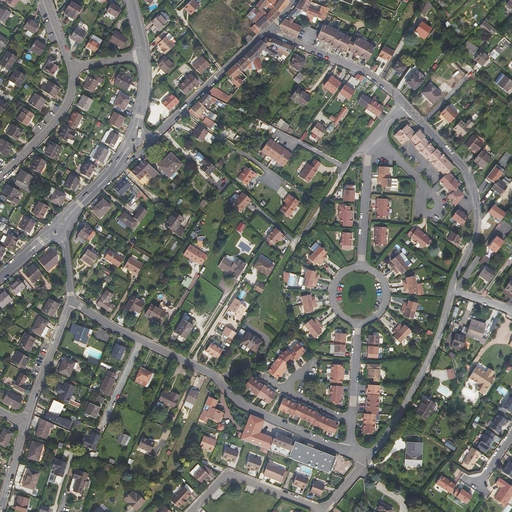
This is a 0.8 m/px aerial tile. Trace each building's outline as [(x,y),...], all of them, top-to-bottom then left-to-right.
[(190,15),(200,6),(193,0),(191,0),(183,8),(190,15)] [(267,0),(260,0),(254,8),(255,9),(270,22),(270,23),(278,16),(280,13),(274,7),(268,0),(267,0)] [(280,13),(290,1),(288,0),(279,0),(274,7),(280,13)] [(287,17),(292,19),(297,14),(298,15),(300,13),(301,11),(314,16),(324,20),(329,9),(328,8),(321,6),(319,11),(308,7),(311,2),(306,0),(300,0),(295,8),(295,7),(287,17)] [(427,0),(423,0),(417,11),(424,15),(428,8),(429,9),(432,5),(427,0)] [(247,1),(245,4),(253,12),(255,9),(254,8),(247,1)] [(74,19),(81,8),(71,2),(64,13),(74,19)] [(116,17),(121,9),(111,3),(106,11),(116,17)] [(11,12),(1,6),(0,8),(0,20),(4,23),(8,17),(11,12)] [(270,23),(270,22),(255,9),(253,12),(249,16),(256,23),(254,24),(260,31),(261,31),(270,23)] [(160,30),(170,21),(168,16),(166,13),(161,12),(151,21),(160,30)] [(290,22),(292,19),(287,17),(280,26),(283,33),(296,38),(301,27),(290,22)] [(34,33),(39,25),(30,18),(24,27),(34,33)] [(484,20),(478,27),(486,34),(489,31),(492,34),(496,30),(484,20)] [(421,21),(415,31),(425,38),(432,29),(421,21)] [(260,31),(254,24),(250,28),(257,34),(260,31)] [(323,24),(320,32),(324,34),(328,26),(323,24)] [(332,28),(328,26),(324,34),(326,34),(323,41),(326,42),(332,28)] [(79,44),(86,33),(76,28),(70,38),(79,44)] [(337,31),(332,28),(326,42),(331,44),(330,45),(337,32),(337,31)] [(127,40),(120,35),(120,34),(115,31),(109,40),(122,48),(127,40)] [(341,34),(337,32),(330,45),(335,48),(341,34)] [(169,33),(165,37),(161,33),(155,38),(159,42),(158,43),(158,45),(160,47),(162,47),(164,49),(162,50),(165,54),(172,48),(175,45),(172,41),(174,39),(169,33)] [(346,36),(341,34),(335,48),(340,50),(346,36)] [(93,35),(91,39),(100,44),(102,40),(93,35)] [(247,43),(253,38),(249,35),(243,40),(247,43)] [(350,42),(349,41),(351,38),(346,36),(340,50),(344,52),(347,47),(350,49),(353,44),(352,43),(350,42)] [(266,37),(262,41),(269,46),(271,43),(280,50),(277,52),(276,54),(274,58),(273,59),(277,62),(280,65),(292,47),(274,39),(266,37)] [(354,53),(362,40),(357,37),(353,44),(350,49),(349,50),(354,53)] [(504,37),(501,40),(506,44),(501,49),(503,51),(507,46),(510,43),(504,37)] [(95,52),(100,44),(91,39),(86,46),(95,52)] [(40,56),(46,47),(36,40),(30,49),(40,56)] [(262,41),(260,40),(251,50),(245,55),(251,62),(258,56),(259,55),(261,53),(265,55),(267,53),(274,58),(276,54),(277,52),(269,46),(262,41)] [(366,42),(362,40),(354,53),(358,56),(366,42)] [(468,40),(461,48),(472,57),(478,50),(479,49),(468,40)] [(371,45),(366,42),(358,56),(363,58),(371,45)] [(280,50),(271,43),(269,46),(277,52),(280,50)] [(375,47),(371,45),(363,58),(368,61),(375,47)] [(389,61),(395,52),(384,46),(378,56),(383,59),(383,58),(385,59),(389,61)] [(490,55),(491,56),(496,51),(499,54),(501,52),(503,51),(501,49),(497,46),(496,48),(494,49),(491,53),(490,55)] [(10,68),(17,58),(7,51),(0,62),(0,64),(4,67),(6,65),(10,68)] [(475,59),(475,60),(477,62),(482,66),(488,58),(481,52),(480,52),(475,59)] [(251,62),(245,55),(235,65),(241,72),(247,66),(250,69),(251,69),(252,73),(253,73),(252,70),(251,62)] [(299,71),(306,61),(297,55),(290,65),(299,71)] [(210,65),(202,56),(192,66),(200,74),(210,65)] [(258,56),(251,62),(252,70),(263,69),(261,63),(258,56)] [(51,57),(42,70),(52,76),(58,67),(54,64),(56,60),(51,57)] [(166,73),(174,65),(166,57),(158,65),(166,73)] [(397,61),(393,68),(401,74),(405,67),(397,61)] [(241,72),(235,65),(225,73),(231,81),(238,88),(243,82),(237,75),(241,72)] [(19,86),(26,77),(16,70),(8,83),(13,86),(15,83),(19,86)] [(416,70),(405,81),(414,90),(425,78),(416,70)] [(127,90),(133,80),(129,78),(128,78),(123,75),(119,73),(114,83),(127,90)] [(511,87),(511,85),(511,81),(502,73),(495,83),(507,92),(511,87)] [(93,93),(98,82),(101,83),(103,79),(94,74),(92,78),(89,76),(83,87),(93,93)] [(199,82),(191,74),(178,87),(185,95),(199,82)] [(365,77),(357,74),(355,78),(361,82),(365,77)] [(349,98),(361,82),(350,75),(339,90),(340,91),(349,98)] [(333,94),(342,82),(338,79),(337,80),(331,76),(323,86),(333,94)] [(53,98),(60,88),(50,81),(47,86),(45,84),(41,89),(43,91),(53,98)] [(434,103),(442,95),(430,84),(422,93),(425,96),(426,96),(434,103)] [(230,99),(213,87),(207,93),(227,103),(230,99)] [(310,98),(298,88),(291,97),(304,107),(310,98)] [(349,98),(340,91),(339,93),(348,100),(349,98)] [(39,111),(46,100),(35,93),(29,103),(39,111)] [(124,110),(130,99),(120,93),(114,105),(124,110)] [(179,101),(172,94),(162,103),(169,111),(179,101)] [(211,96),(206,94),(188,111),(198,119),(199,117),(204,121),(203,123),(211,129),(215,123),(210,120),(215,115),(206,109),(203,106),(208,102),(209,100),(215,103),(217,99),(211,96)] [(372,100),(363,94),(357,102),(366,108),(372,100)] [(87,111),(93,100),(83,95),(77,106),(87,111)] [(378,117),(384,108),(372,100),(366,108),(378,117)] [(448,105),(440,113),(450,123),(458,114),(448,105)] [(336,125),(343,116),(344,116),(345,114),(344,113),(347,110),(343,107),(327,129),(331,132),(336,124),(336,125)] [(34,114),(24,108),(16,119),(26,126),(34,114)] [(75,129),(82,115),(75,111),(68,122),(69,123),(68,125),(75,129)] [(118,128),(124,117),(114,112),(108,123),(118,128)] [(289,125),(281,118),(275,125),(285,131),(288,126),(289,125)] [(461,120),(453,129),(456,132),(458,133),(457,134),(456,136),(460,139),(474,124),(469,119),(465,124),(461,120)] [(318,122),(311,131),(321,138),(327,130),(323,127),(321,126),(322,125),(318,122)] [(17,140),(23,131),(12,124),(6,134),(17,140)] [(204,138),(208,132),(199,125),(196,130),(197,130),(196,132),(192,129),(189,134),(201,142),(203,141),(205,139),(204,138)] [(428,143),(424,138),(425,137),(421,132),(419,132),(418,131),(415,134),(407,125),(401,131),(400,132),(398,131),(394,136),(402,145),(409,138),(411,140),(410,141),(438,171),(439,170),(444,176),(445,176),(448,173),(453,168),(450,165),(451,165),(444,157),(442,157),(441,155),(441,154),(436,149),(435,150),(431,146),(429,146),(428,144),(428,143)] [(71,139),(75,133),(64,127),(58,136),(66,141),(68,137),(71,139)] [(113,147),(119,136),(117,135),(119,132),(113,129),(112,132),(111,131),(105,142),(113,147)] [(105,142),(111,131),(109,130),(106,131),(101,140),(105,142)] [(474,133),(465,145),(469,148),(471,147),(473,149),(472,149),(476,152),(485,141),(474,133)] [(8,153),(13,146),(2,138),(0,141),(0,153),(3,156),(6,151),(8,153)] [(266,155),(274,143),(272,142),(272,141),(269,138),(261,151),(266,155)] [(326,146),(319,141),(315,146),(323,150),(326,146)] [(55,159),(61,148),(51,142),(45,154),(55,159)] [(272,159),(280,146),(277,144),(276,145),(274,143),(266,155),(272,159)] [(486,145),(473,161),(484,169),(491,159),(485,154),(487,151),(490,147),(486,145)] [(102,162),(108,151),(99,146),(97,151),(93,158),(102,162)] [(277,162),(285,151),(283,149),(283,148),(280,146),(272,159),(277,162)] [(285,151),(277,162),(283,166),(291,154),(288,152),(287,153),(285,151)] [(485,154),(491,159),(494,155),(491,153),(490,154),(487,151),(485,154)] [(216,167),(199,152),(195,156),(204,164),(200,168),(208,176),(216,167)] [(509,160),(511,156),(506,152),(503,157),(509,160)] [(182,164),(171,153),(158,165),(172,180),(174,180),(177,176),(177,175),(174,172),(182,164)] [(40,173),(46,161),(36,156),(30,168),(40,173)] [(154,162),(147,156),(144,160),(150,166),(154,162)] [(319,163),(313,159),(309,165),(307,163),(298,176),(307,182),(316,169),(315,169),(319,163)] [(150,166),(144,160),(131,172),(139,180),(147,172),(153,178),(158,173),(150,166)] [(89,178),(95,166),(86,161),(80,173),(87,177),(89,178)] [(491,181),(494,184),(498,178),(503,173),(499,170),(500,169),(495,165),(485,179),(489,182),(491,181)] [(246,185),(252,176),(254,178),(257,174),(246,166),(237,179),(246,185)] [(388,179),(389,167),(379,166),(378,184),(382,184),(382,187),(385,187),(391,187),(396,187),(397,179),(391,179),(388,179)] [(29,187),(34,177),(21,170),(16,179),(17,180),(28,186),(29,187)] [(460,185),(448,173),(445,176),(439,181),(451,193),(447,197),(455,206),(463,196),(456,188),(460,185)] [(73,191),(80,180),(71,174),(64,186),(73,191)] [(120,195),(131,186),(124,178),(114,188),(120,195)] [(494,184),(491,188),(501,195),(509,184),(503,179),(502,181),(498,178),(494,184)] [(28,186),(17,180),(14,184),(25,190),(28,186)] [(20,192),(7,184),(3,191),(8,194),(10,196),(8,199),(17,204),(19,200),(16,199),(20,192)] [(140,190),(135,184),(131,187),(137,193),(140,190)] [(343,201),(354,202),(355,186),(346,186),(344,190),(343,201)] [(59,206),(65,195),(56,189),(50,200),(59,206)] [(137,193),(127,204),(130,207),(141,196),(146,201),(148,198),(140,190),(137,193)] [(230,200),(242,211),(245,208),(245,207),(251,200),(243,193),(240,196),(235,194),(230,200)] [(289,217),(300,201),(289,194),(284,201),(286,202),(280,211),(289,217)] [(389,209),(389,204),(387,204),(388,200),(388,199),(377,198),(376,210),(378,210),(377,212),(377,218),(382,218),(383,216),(385,216),(388,217),(388,212),(387,212),(387,209),(389,209)] [(100,218),(111,206),(104,200),(97,206),(96,205),(92,210),(100,218)] [(41,218),(48,207),(39,202),(32,213),(41,218)] [(352,219),(352,213),(350,213),(350,210),(350,206),(346,206),(346,204),(339,204),(339,213),(341,213),(340,218),(340,222),(343,222),(342,226),(352,227),(353,219),(352,219)] [(500,222),(506,213),(494,205),(488,212),(496,218),(495,219),(500,222)] [(132,229),(137,222),(139,223),(147,211),(141,207),(133,218),(124,212),(119,219),(132,229)] [(454,219),(460,211),(458,210),(452,218),(454,219)] [(458,223),(464,214),(460,211),(454,219),(458,223)] [(184,218),(174,212),(165,225),(174,232),(177,227),(179,225),(184,218)] [(462,226),(468,217),(464,214),(458,223),(462,226)] [(29,233),(35,222),(25,216),(19,228),(29,233)] [(236,229),(241,232),(246,225),(241,221),(236,229)] [(93,230),(85,225),(78,236),(86,241),(93,230)] [(179,225),(177,227),(174,232),(181,237),(185,229),(179,225)] [(374,238),(376,238),(375,240),(375,246),(381,247),(381,244),(383,245),(387,245),(387,240),(385,240),(385,237),(387,237),(387,233),(386,233),(386,229),(386,227),(375,226),(374,238)] [(407,235),(410,237),(409,238),(410,239),(411,237),(415,239),(413,241),(417,244),(418,242),(421,244),(419,246),(423,249),(425,246),(426,244),(428,246),(432,241),(427,237),(425,236),(426,235),(417,228),(416,229),(413,227),(407,235)] [(285,237),(276,228),(265,241),(271,246),(274,244),(275,244),(278,241),(280,238),(281,239),(282,240),(285,237)] [(88,243),(95,232),(93,230),(86,241),(88,243)] [(351,250),(352,233),(342,232),(342,241),(340,241),(340,245),(341,245),(343,245),(342,250),(351,250)] [(455,234),(452,232),(448,240),(452,243),(457,234),(455,234)] [(18,239),(9,234),(3,244),(12,249),(14,245),(15,242),(16,243),(18,239)] [(457,234),(452,243),(456,245),(458,242),(457,242),(460,236),(457,234)] [(78,236),(76,239),(83,244),(86,241),(78,236)] [(488,247),(495,252),(503,241),(496,236),(488,247)] [(208,256),(190,244),(183,255),(190,259),(191,258),(197,262),(201,265),(208,256)] [(311,260),(318,266),(320,264),(323,267),(327,263),(330,259),(327,256),(330,254),(319,244),(313,250),(317,254),(311,260)] [(94,253),(88,248),(80,259),(84,262),(85,261),(91,266),(98,257),(94,254),(94,253)] [(58,261),(58,255),(53,249),(39,261),(47,271),(58,261)] [(124,259),(109,250),(104,258),(118,267),(124,259)] [(400,250),(397,253),(402,259),(405,257),(400,250)] [(402,259),(397,253),(396,253),(393,255),(390,258),(391,261),(388,263),(392,267),(395,272),(398,269),(400,271),(407,265),(410,262),(405,257),(402,259)] [(482,265),(487,258),(484,255),(479,262),(482,265)] [(143,265),(130,257),(124,267),(137,275),(143,265)] [(246,263),(242,261),(237,257),(233,263),(224,257),(218,267),(237,278),(246,263)] [(273,266),(260,257),(254,267),(258,270),(258,271),(262,273),(263,272),(267,275),(273,266)] [(32,283),(42,274),(34,264),(28,269),(29,270),(24,274),(32,283)] [(485,267),(479,275),(488,281),(495,273),(486,266),(485,266),(485,267)] [(301,277),(298,285),(313,289),(314,286),(318,288),(319,282),(321,277),(317,276),(318,273),(309,271),(307,279),(301,277)] [(414,283),(412,275),(403,276),(404,279),(400,280),(401,285),(402,291),(406,290),(406,293),(415,291),(416,294),(421,293),(419,282),(414,283)] [(186,276),(181,284),(187,288),(193,280),(186,276)] [(25,286),(18,278),(9,286),(16,294),(25,286)] [(265,286),(258,282),(253,289),(261,294),(265,286)] [(108,302),(113,295),(107,290),(97,303),(98,304),(96,305),(100,308),(101,306),(107,310),(111,312),(115,306),(112,303),(111,304),(108,302)] [(12,299),(5,291),(0,295),(0,305),(2,308),(12,299)] [(305,304),(307,313),(316,311),(315,308),(319,307),(318,302),(317,297),(313,297),(313,294),(304,296),(305,304)] [(138,315),(145,303),(144,302),(145,300),(142,298),(140,300),(132,295),(125,308),(138,315)] [(239,320),(247,308),(240,302),(240,300),(235,297),(228,309),(234,312),(236,313),(235,315),(236,317),(239,320)] [(52,317),(59,303),(49,298),(42,311),(52,317)] [(415,301),(406,299),(406,302),(402,300),(400,306),(399,311),(403,312),(402,315),(411,317),(413,309),(415,301)] [(161,303),(158,308),(166,313),(169,308),(161,303)] [(166,313),(158,308),(151,304),(145,314),(153,319),(152,320),(159,324),(166,313)] [(200,315),(203,310),(197,306),(194,311),(200,315)] [(46,326),(48,322),(39,316),(31,330),(41,335),(43,335),(44,336),(49,328),(46,326)] [(183,319),(174,333),(179,335),(177,338),(183,342),(196,321),(190,317),(187,322),(183,319)] [(308,324),(313,330),(318,337),(325,331),(323,329),(326,326),(323,322),(320,318),(317,320),(315,318),(308,324)] [(471,321),(470,324),(466,334),(481,339),(485,329),(486,325),(485,323),(473,319),(471,321)] [(408,329),(402,323),(399,325),(397,322),(393,326),(389,330),(392,333),(390,335),(397,341),(403,335),(408,329)] [(86,337),(88,333),(91,334),(92,330),(89,329),(89,330),(73,323),(70,333),(76,335),(74,339),(86,344),(88,338),(86,337)] [(236,333),(226,326),(222,333),(232,339),(236,333)] [(241,338),(246,332),(241,329),(237,336),(241,338)] [(29,351),(35,339),(25,333),(19,346),(29,351)] [(262,341),(248,333),(241,342),(255,351),(262,341)] [(345,356),(346,334),(336,333),(335,345),(335,350),(334,356),(345,356)] [(462,349),(466,337),(456,334),(451,347),(459,350),(460,348),(462,349)] [(378,358),(379,336),(369,335),(367,358),(378,358)] [(219,358),(224,351),(215,345),(216,343),(213,341),(212,343),(211,342),(205,351),(214,357),(215,356),(219,358)] [(306,351),(299,342),(291,348),(294,351),(291,353),(295,359),(296,360),(299,358),(299,357),(306,351)] [(120,360),(125,348),(116,343),(111,355),(120,360)] [(295,359),(291,353),(288,350),(283,353),(282,352),(279,357),(268,371),(277,378),(279,376),(280,374),(281,375),(284,372),(286,369),(285,368),(286,367),(288,364),(290,362),(291,360),(292,361),(295,359)] [(24,369),(29,359),(17,351),(12,362),(24,369)] [(83,365),(84,362),(72,357),(70,360),(64,357),(58,372),(70,376),(72,369),(75,370),(77,363),(83,365)] [(89,357),(87,361),(97,366),(99,361),(89,357)] [(343,365),(332,365),(330,382),(342,383),(342,380),(342,379),(343,379),(344,370),(343,369),(343,368),(343,365)] [(379,382),(380,366),(367,365),(367,370),(368,370),(367,378),(373,378),(373,381),(379,382)] [(495,378),(492,376),(494,372),(489,368),(486,373),(476,367),(469,378),(479,384),(475,389),(481,393),(485,388),(488,390),(495,378)] [(150,377),(152,373),(141,368),(135,381),(148,387),(152,378),(150,377)] [(453,368),(446,370),(449,380),(456,378),(453,368)] [(111,388),(115,379),(117,374),(109,370),(107,376),(106,375),(99,392),(107,396),(111,388)] [(23,385),(27,377),(21,373),(13,387),(23,392),(25,386),(23,385)] [(275,390),(268,385),(266,387),(264,385),(263,386),(261,384),(262,382),(255,376),(254,378),(251,377),(244,386),(256,395),(257,394),(269,403),(276,394),(273,392),(275,390)] [(72,395),(76,386),(65,382),(63,386),(59,384),(56,391),(60,393),(58,398),(66,402),(80,409),(82,405),(74,401),(70,399),(72,395)] [(342,395),(343,386),(332,385),(332,389),(330,389),(330,395),(331,395),(331,397),(330,397),(329,401),(333,402),(335,402),(335,404),(341,404),(341,397),(341,395),(342,395)] [(376,414),(378,385),(367,385),(367,388),(366,390),(365,390),(365,394),(366,394),(366,398),(366,400),(365,400),(364,407),(365,407),(365,409),(365,413),(363,413),(361,433),(371,433),(371,430),(373,430),(374,413),(376,414)] [(192,408),(199,393),(191,389),(184,405),(192,408)] [(21,398),(8,391),(3,401),(9,405),(10,404),(17,408),(21,398)] [(174,408),(180,395),(172,392),(171,395),(162,392),(158,401),(157,404),(157,406),(161,407),(162,407),(163,404),(174,408)] [(511,393),(510,393),(501,407),(509,413),(511,410),(511,409),(511,393)] [(217,400),(208,396),(205,404),(210,406),(207,411),(204,410),(200,419),(206,422),(208,417),(219,423),(224,412),(214,408),(217,400)] [(318,413),(315,412),(316,410),(308,406),(307,408),(304,407),(306,405),(301,403),(300,405),(297,404),(297,405),(294,404),(295,401),(287,397),(286,400),(283,398),(279,409),(280,410),(294,416),(294,415),(314,424),(313,425),(334,434),(339,422),(336,421),(335,422),(328,419),(330,417),(321,413),(320,415),(318,414),(318,413)] [(426,419),(436,404),(425,398),(415,413),(426,419)] [(58,417),(64,404),(53,400),(46,417),(68,427),(70,421),(65,419),(64,419),(58,417)] [(95,418),(100,407),(89,402),(85,413),(95,418)] [(499,412),(507,417),(509,413),(501,407),(498,405),(495,409),(499,412)] [(499,412),(497,415),(506,420),(508,417),(507,417),(499,412)] [(336,457),(295,441),(293,445),(291,445),(293,440),(277,434),(275,438),(260,433),(264,420),(250,414),(242,434),(244,435),(242,440),(246,441),(269,450),(293,459),(316,468),(329,474),(336,457)] [(497,415),(488,428),(497,434),(500,430),(500,429),(499,428),(502,424),(503,425),(504,424),(506,420),(497,415)] [(46,439),(50,427),(39,423),(35,435),(46,439)] [(8,440),(12,433),(4,428),(0,435),(0,444),(5,447),(9,440),(8,440)] [(478,445),(486,451),(489,445),(493,438),(492,438),(494,435),(487,430),(484,434),(483,434),(480,439),(481,440),(478,445)] [(95,447),(100,436),(93,432),(90,439),(83,436),(79,444),(94,449),(95,447)] [(126,446),(130,437),(121,433),(117,441),(126,446)] [(216,441),(203,436),(199,446),(212,451),(216,441)] [(150,452),(155,443),(142,437),(138,447),(150,452)] [(170,456),(178,440),(172,437),(165,453),(170,456)] [(38,461),(43,444),(32,441),(30,449),(28,458),(38,461)] [(421,466),(422,443),(408,443),(408,454),(406,453),(405,465),(421,466)] [(238,452),(226,447),(222,458),(227,460),(230,461),(234,462),(238,452)] [(469,452),(462,463),(470,468),(477,458),(477,457),(479,453),(471,448),(469,452)] [(262,461),(249,456),(245,467),(251,469),(254,470),(258,471),(262,461)] [(66,463),(54,459),(48,481),(53,482),(55,475),(56,475),(62,477),(66,463)] [(511,459),(509,462),(508,462),(502,472),(511,478),(511,476),(511,459)] [(281,480),(284,481),(288,472),(285,471),(285,470),(272,465),(273,463),(268,462),(263,474),(268,475),(267,476),(271,478),(271,477),(274,478),(273,479),(281,482),(281,480)] [(190,472),(193,476),(201,467),(198,464),(190,472)] [(213,470),(204,465),(201,467),(208,474),(213,470)] [(201,467),(193,476),(201,482),(208,474),(201,467)] [(34,490),(40,472),(26,468),(20,485),(34,490)] [(88,473),(76,469),(70,488),(73,489),(82,492),(84,487),(87,488),(89,482),(85,481),(88,473)] [(308,479),(297,474),(293,484),(298,486),(301,487),(305,489),(308,479)] [(441,476),(435,484),(450,494),(455,485),(441,476)] [(511,494),(511,487),(498,478),(495,484),(501,488),(493,499),(504,506),(511,494)] [(314,481),(310,492),(321,496),(325,485),(314,481)] [(186,484),(184,487),(191,493),(194,491),(186,484)] [(184,486),(170,500),(178,508),(182,504),(183,504),(186,500),(191,494),(191,493),(184,487),(184,486)] [(458,488),(453,495),(467,504),(472,496),(461,489),(461,490),(458,488)] [(136,495),(132,491),(124,499),(136,510),(145,501),(137,494),(136,495)] [(25,511),(29,498),(18,495),(17,500),(15,509),(25,511)] [(390,511),(392,510),(381,503),(377,509),(379,511),(378,511),(390,511)]
